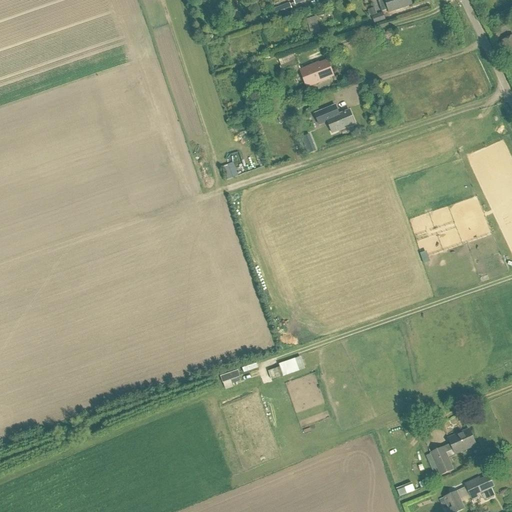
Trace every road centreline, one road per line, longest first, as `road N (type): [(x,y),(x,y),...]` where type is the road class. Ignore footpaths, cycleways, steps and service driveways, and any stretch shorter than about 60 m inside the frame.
road 1 (track): [(506,92),(0,266)]
road 2 (track): [(511,277),(267,363)]
